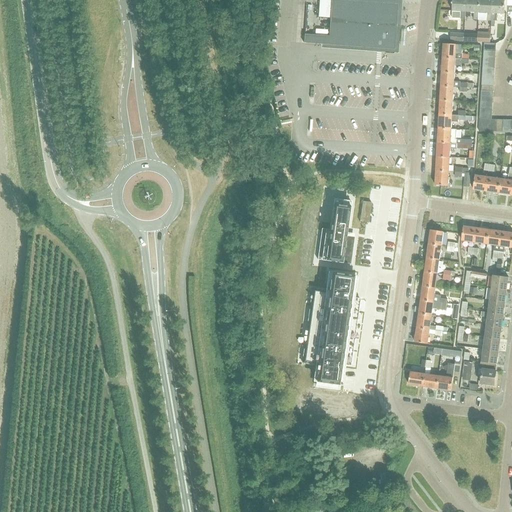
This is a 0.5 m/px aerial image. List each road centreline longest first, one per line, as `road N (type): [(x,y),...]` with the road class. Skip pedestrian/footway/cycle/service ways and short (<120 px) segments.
road 1 (secondary): [(156,296),(191,511)]
road 2 (residential): [(393,404),(413,202)]
road 3 (residential): [(413,202),(427,0)]
road 4 (secondary): [(65,194),(48,155),(26,0)]
road 5 (residential): [(472,511),(393,404)]
road 6 (residential): [(393,404),(511,413)]
